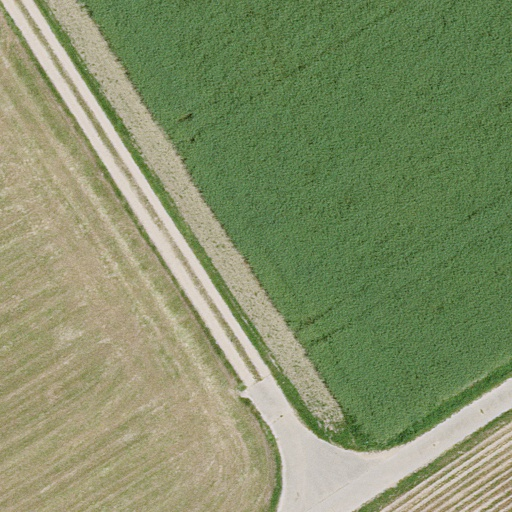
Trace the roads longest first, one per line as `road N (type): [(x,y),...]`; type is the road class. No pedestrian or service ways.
road 1 (track): [(337,503),(14,0)]
road 2 (track): [(511,392),(337,503)]
